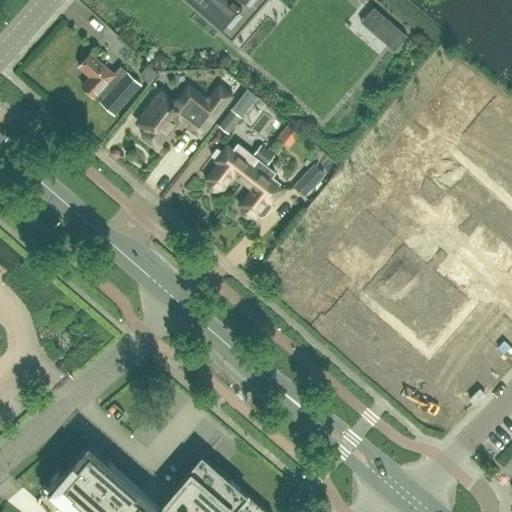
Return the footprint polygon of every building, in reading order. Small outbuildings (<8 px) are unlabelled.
[(190,0),(222,27),(237,10),(245,0),(190,0)] [(373,7),(360,22),(392,50),(405,35),(373,7)] [(90,76),(82,85),(94,96),(98,93),(103,98),(100,101),(113,113),(140,83),(121,66),(114,73),(90,52),(79,66),(90,76)] [(207,98),(187,83),(173,100),(160,90),(137,122),(145,128),(142,133),(156,144),(176,118),(199,136),(232,94),(218,83),(207,98)] [(243,117),(233,109),(220,125),(230,134),(243,117)] [(484,113),(455,146),(481,168),(509,136),(508,135),(506,137),(495,128),(497,125),(495,124),(493,126),(482,117),(485,114),(484,113)] [(233,172),(242,179),(257,159),(253,156),(248,162),(243,158),(249,151),(237,141),(231,149),(227,145),(222,152),(216,147),(210,155),(219,162),(207,177),(221,188),(233,172)] [(257,159),(242,179),(253,187),(241,202),(255,213),(267,198),(269,200),(280,186),(277,184),(281,179),(273,173),(276,169),(267,162),(274,153),(261,143),(254,152),(260,157),(257,159)] [(511,156),(497,173),(511,186),(511,156)] [(326,174),(315,163),(293,186),(305,197),(326,174)] [(343,242),(328,259),(343,272),(358,255),(343,242)] [(320,286),(305,303),(312,310),(327,292),(320,286)] [(344,295),(322,319),(398,385),(419,361),(344,295)] [(486,307),(429,371),(453,392),(509,328),(486,307)] [(158,503),(89,441),(65,469),(63,468),(63,469),(64,470),(56,479),(65,487),(56,496),(57,497),(58,496),(75,511),(269,511),(202,453),(158,503)]
